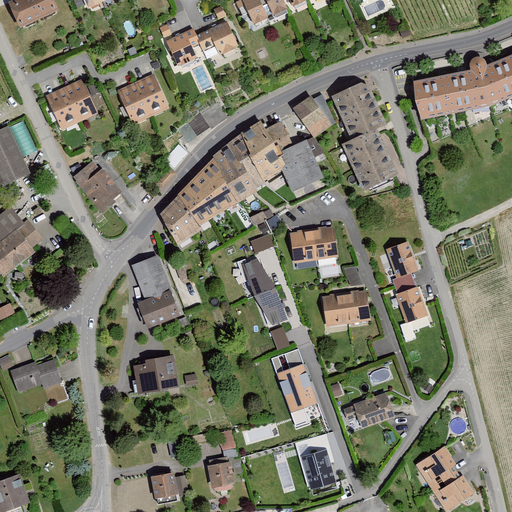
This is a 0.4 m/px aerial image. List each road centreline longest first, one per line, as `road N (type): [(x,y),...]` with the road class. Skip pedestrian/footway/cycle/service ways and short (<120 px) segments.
road 1 (unclassified): [(497,511),(374,64)]
road 2 (unclassified): [(374,64),(293,97),(208,147),(112,267)]
road 3 (residential): [(112,267),(0,37)]
road 4 (unclassified): [(93,303),(86,356),(97,511)]
road 5 (unclassified): [(511,28),(374,64)]
